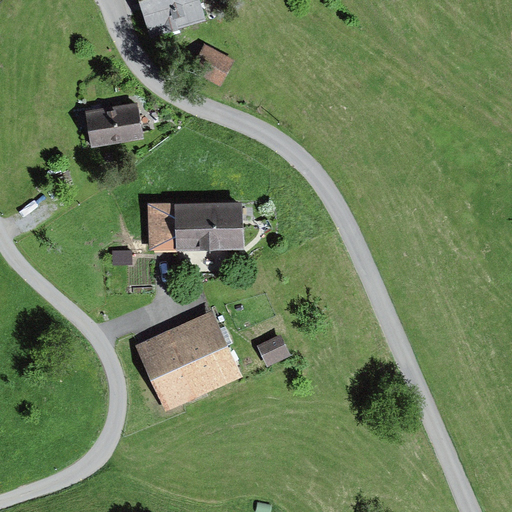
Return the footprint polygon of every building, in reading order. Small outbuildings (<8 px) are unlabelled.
[(209,0),(146,0),(157,35),(214,16),(209,0)] [(230,82),(238,54),(205,44),(197,71),(230,82)] [(141,106),(85,114),(90,144),(146,136),(141,106)] [(252,198),(156,205),(159,253),(255,246),(252,198)] [(223,309),(146,341),(173,406),(250,374),(223,309)] [(286,336),(264,346),(273,367),(296,357),(286,336)]
